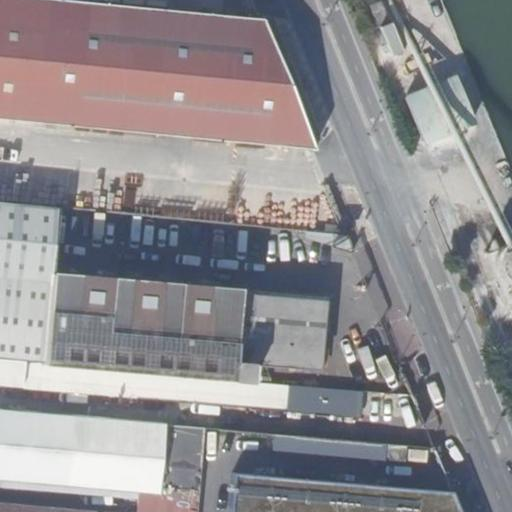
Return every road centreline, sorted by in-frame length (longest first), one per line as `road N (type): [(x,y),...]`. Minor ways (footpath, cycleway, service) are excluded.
road 1 (secondary): [(504,511),(299,0)]
road 2 (unknown): [(467,419),(0,390)]
road 3 (unknown): [(0,146),(369,174)]
road 4 (unknown): [(405,263),(56,237)]
